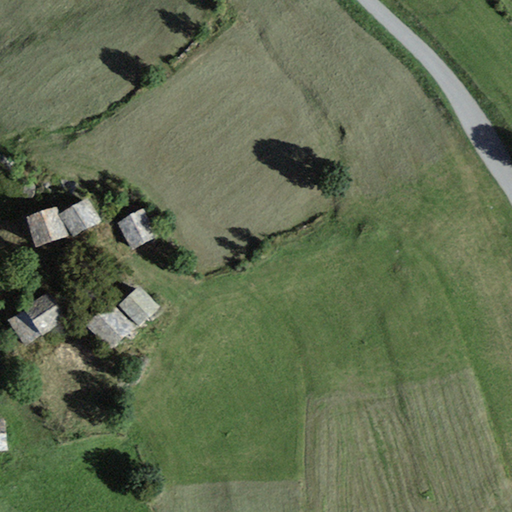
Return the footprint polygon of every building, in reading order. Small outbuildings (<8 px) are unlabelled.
[(87,208),(63,221),(77,246),(101,232),(87,208)] [(34,253),(61,245),(53,218),(26,226),(34,253)] [(145,218),(119,230),(134,260),(159,248),(145,218)] [(140,296),(122,312),(142,333),(159,317),(140,296)] [(27,352),(64,325),(48,302),(10,329),(27,352)] [(91,330),(110,357),(133,341),(113,314),(91,330)]
